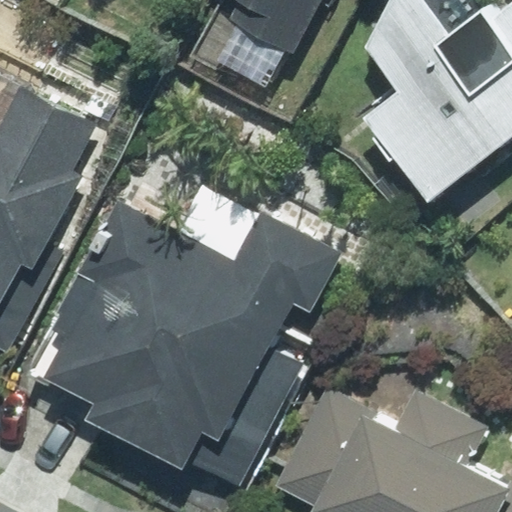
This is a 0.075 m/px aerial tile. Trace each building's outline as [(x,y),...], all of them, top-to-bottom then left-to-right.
[(308,45),(331,0),(248,0),(243,11),(308,45)] [(440,0),(400,0),(381,39),(416,84),(382,110),(446,194),(511,143),(511,8),(506,13),(497,1),(462,29),(440,0)] [(6,128),(0,125),(0,341),(17,350),(67,249),(57,243),(93,171),(83,167),(105,120),(30,81),(6,128)] [(238,431),(306,298),(322,307),(351,248),(269,207),(246,254),(128,194),(91,266),(110,275),(63,369),(114,395),(106,410),(203,459),(221,424),(238,431)] [(407,418),(337,383),(286,483),(344,511),(511,511),(511,470),(482,455),(499,424),(424,386),(407,418)]
